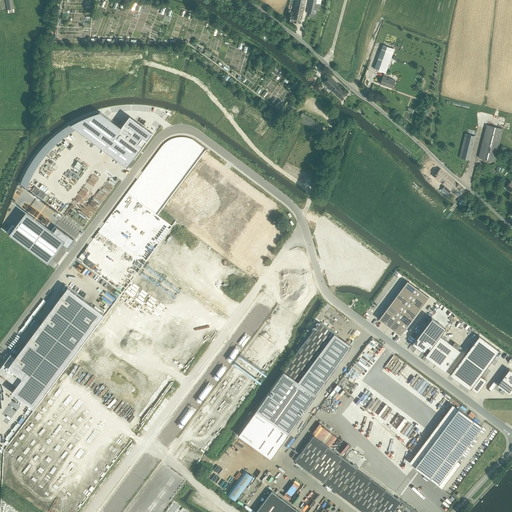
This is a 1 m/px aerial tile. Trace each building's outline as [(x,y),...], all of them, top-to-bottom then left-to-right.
[(5,0),(8,10),(14,9),(12,0),(5,0)] [(305,0),(296,0),(293,16),(291,15),(290,21),(301,23),(304,8),(305,0)] [(309,13),(309,17),(315,18),(316,14),(314,14),(317,3),(321,3),(321,0),(309,0),(307,12),(309,13)] [(375,69),(386,73),(394,49),(383,45),(375,69)] [(338,85),(339,85),(330,76),(323,82),(341,99),(346,94),(338,85)] [(381,84),(392,88),(395,80),(383,76),(381,84)] [(153,133),(129,116),(123,124),(123,125),(121,127),(100,111),(93,114),(87,116),(81,119),(75,121),(70,124),(70,125),(76,129),(123,164),(127,167),(153,133)] [(298,120),(313,128),(317,121),(302,113),(298,120)] [(479,157),(495,161),(503,129),(487,125),(479,157)] [(465,134),(459,158),(470,160),(476,136),(465,134)] [(172,141),(148,173),(172,191),(196,159),(172,141)] [(423,160),(419,165),(424,170),(429,164),(423,160)] [(440,168),(435,175),(446,185),(444,187),(441,190),(447,195),(452,190),(454,192),(454,193),(458,196),(464,189),(461,186),(461,185),(456,181),(455,182),(454,180),(441,169),(440,168)] [(220,194),(214,190),(216,188),(213,186),(211,188),(205,184),(208,179),(197,171),(188,184),(184,190),(175,201),(186,209),(200,191),(214,201),(200,220),(204,223),(211,228),(234,198),(223,190),(220,194)] [(474,198),(471,202),(477,207),(480,204),(474,198)] [(192,214),(194,216),(194,215),(196,217),(200,212),(194,208),(190,212),(192,214)] [(12,223),(8,229),(11,231),(9,234),(48,263),(63,244),(68,247),(74,239),(69,236),(69,235),(66,234),(67,233),(66,233),(55,225),(57,227),(55,230),(52,228),(51,230),(26,211),(15,226),(12,223)] [(92,269),(95,264),(88,259),(84,263),(92,269)] [(414,294),(418,289),(407,281),(403,286),(414,294)] [(410,300),(414,294),(403,286),(399,292),(410,300)] [(11,354),(0,368),(0,372),(17,385),(11,392),(33,408),(104,314),(68,287),(15,357),(11,354)] [(418,289),(414,294),(425,303),(429,297),(418,289)] [(394,298),(405,306),(410,300),(399,292),(394,298)] [(425,303),(414,294),(410,300),(420,308),(425,303)] [(394,298),(390,303),(401,312),(405,306),(394,298)] [(410,300),(405,306),(416,314),(420,308),(410,300)] [(401,312),(390,303),(386,309),(391,313),(397,317),(401,312)] [(412,320),(416,314),(405,306),(401,312),(412,320)] [(386,309),(379,319),(384,323),(391,313),(386,309)] [(408,325),(412,320),(401,312),(397,317),(402,321),(408,325)] [(384,323),(389,327),(397,317),(391,313),(384,323)] [(397,317),(389,327),(395,331),(402,321),(397,317)] [(412,342),(412,344),(417,347),(423,352),(427,346),(430,348),(445,327),(443,325),(431,317),(412,342)] [(408,325),(402,321),(395,331),(400,335),(408,325)] [(283,370),(298,381),(334,333),(319,322),(283,370)] [(453,344),(440,335),(425,355),(426,356),(428,357),(445,370),(460,350),(458,348),(453,344)] [(479,335),(450,374),(470,389),(473,385),(479,390),(486,380),(480,376),(499,350),(479,335)] [(511,383),(511,370),(509,369),(503,377),(511,383)] [(256,410),(238,435),(271,458),(288,434),(316,394),(311,390),(293,378),(284,371),(256,410)] [(497,385),(510,394),(511,392),(511,383),(503,377),(497,385)] [(317,382),(311,390),(316,394),(322,385),(317,382)] [(458,408),(415,466),(436,482),(435,483),(442,488),(461,463),(457,460),(482,426),(458,408)] [(418,511),(409,505),(400,498),(399,500),(313,436),(308,441),(294,460),(363,511),(391,511),(392,511),(393,511),(394,511),(396,510),(398,511),(418,511)] [(227,494),(236,501),(254,477),(245,470),(227,494)] [(255,511),(300,511),(272,491),(255,511)]
